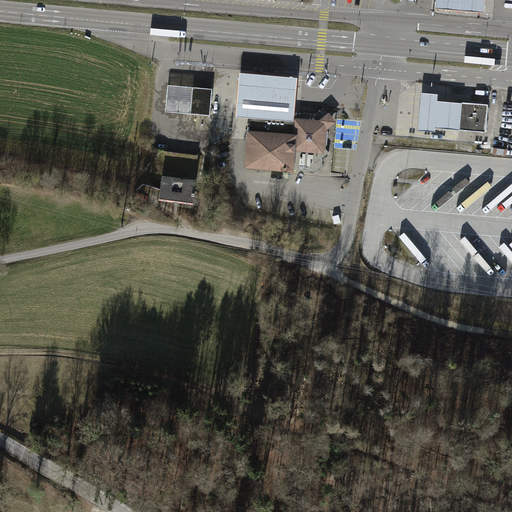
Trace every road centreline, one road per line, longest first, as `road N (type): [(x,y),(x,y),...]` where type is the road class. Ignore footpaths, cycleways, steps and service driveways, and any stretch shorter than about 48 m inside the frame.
road 1 (residential): [(0,259),(138,228),(332,259),(352,222),(383,46)]
road 2 (primary): [(0,11),(383,46)]
road 3 (primary): [(385,20),(136,0)]
road 4 (tertiary): [(123,511),(0,435)]
road 5 (primary): [(383,46),(511,57)]
road 6 (primary): [(511,29),(385,20)]
